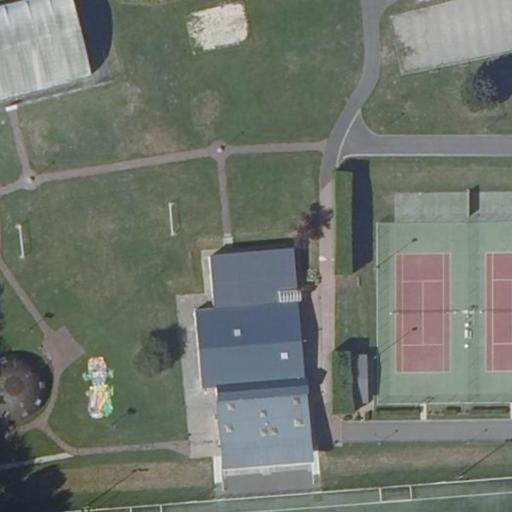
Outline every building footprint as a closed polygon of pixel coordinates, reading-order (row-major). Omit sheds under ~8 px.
[(0,99),(106,76),(88,0),(32,0),(0,7),(0,99)] [(392,373),(391,221),(378,221),(379,373),(392,373)] [(216,312),(197,313),(202,390),(217,389),(223,473),(311,467),(296,253),(213,259),(216,312)] [(0,412),(29,425),(49,380),(0,358),(0,412)] [(367,404),(367,364),(354,364),(355,404),(367,404)]
